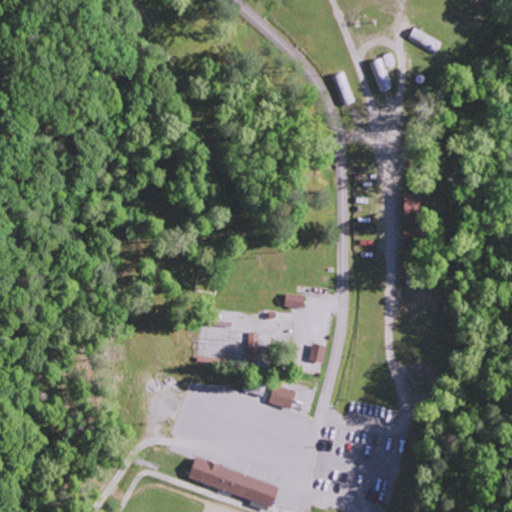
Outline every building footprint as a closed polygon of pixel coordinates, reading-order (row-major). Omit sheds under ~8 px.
[(379,93),(392,89),(383,59),(369,63),(379,93)] [(418,220),(424,220),(425,195),(403,194),(401,269),(417,270),(418,220)] [(306,296),(286,295),(285,307),(305,308),(306,296)] [(309,360),(324,364),(327,347),(313,344),(309,360)] [(297,392),(275,386),(269,404),(291,410),(297,392)] [(280,487),(197,460),(190,480),(273,508),(280,487)]
